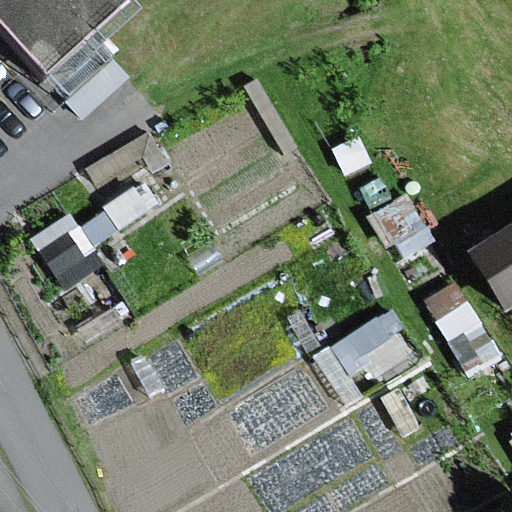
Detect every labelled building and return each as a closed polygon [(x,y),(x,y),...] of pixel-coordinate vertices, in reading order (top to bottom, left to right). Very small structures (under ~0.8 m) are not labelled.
[(0,0),(0,42),(41,89),(133,0),(0,0)] [(243,245),(318,199),(258,99),(223,120),(234,139),(193,163),(243,245)] [(145,136),(88,177),(102,195),(38,241),(67,280),(187,193),(145,136)] [(511,227),(472,252),(508,309),(511,306),(511,227)] [(392,312),(322,354),(400,484),(470,442),(392,312)]
